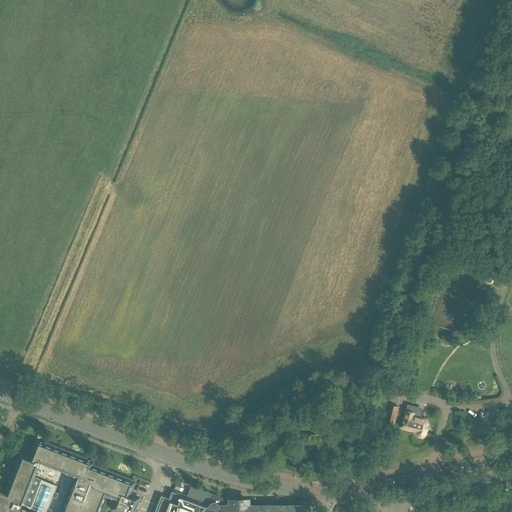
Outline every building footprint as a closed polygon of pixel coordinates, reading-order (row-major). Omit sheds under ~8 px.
[(404,389),(391,385),(388,395),(401,399),(404,389)] [(388,405),(383,424),(394,426),(399,408),(388,405)] [(429,423),(427,418),(420,416),(422,410),(407,406),(401,428),(415,432),(417,437),(422,438),(426,436),(429,423)] [(4,493),(0,491),(0,511),(101,511),(107,497),(117,500),(113,509),(122,511),(131,511),(132,511),(134,511),(137,503),(135,503),(137,498),(127,494),(131,483),(133,484),(134,484),(132,483),(133,480),(92,464),(92,463),(85,461),(86,458),(45,442),(44,445),(37,442),(31,458),(22,455),(20,462),(17,461),(4,493)] [(162,498),(156,511),(307,511),(308,506),(248,507),(248,500),(230,500),(211,493),(207,506),(188,499),(185,505),(179,503),(182,497),(180,497),(177,504),(162,498)] [(182,497),(179,503),(185,505),(188,499),(182,497)]
